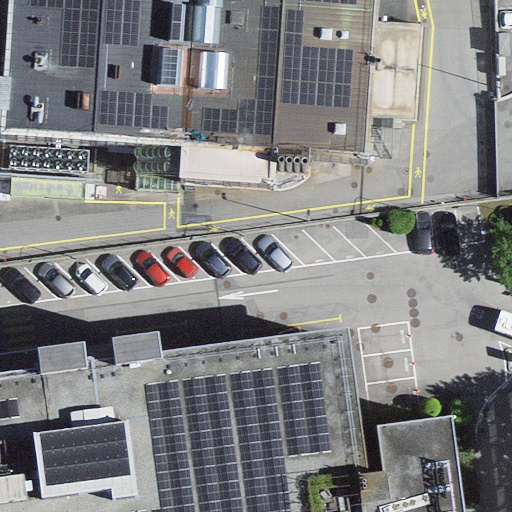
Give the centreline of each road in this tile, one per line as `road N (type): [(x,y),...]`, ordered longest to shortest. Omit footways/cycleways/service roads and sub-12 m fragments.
road 1 (unknown): [(496,325),(431,316),(297,316),(0,340)]
road 2 (unknown): [(511,463),(496,325)]
